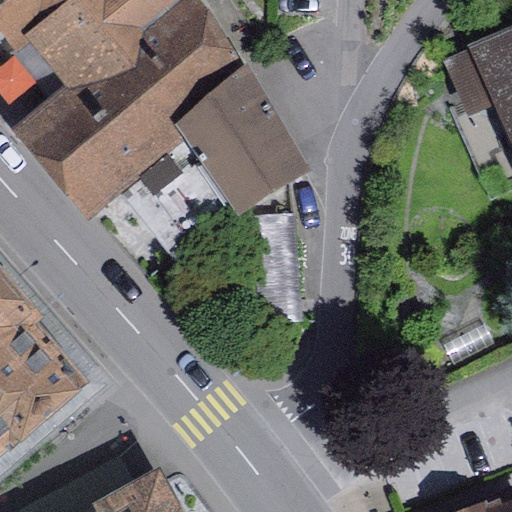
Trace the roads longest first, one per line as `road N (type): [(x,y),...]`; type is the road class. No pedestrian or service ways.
road 1 (residential): [(244,457),(285,431),(324,387),(336,326),(345,152),(358,111),(441,0)]
road 2 (secondary): [(244,457),(0,175)]
